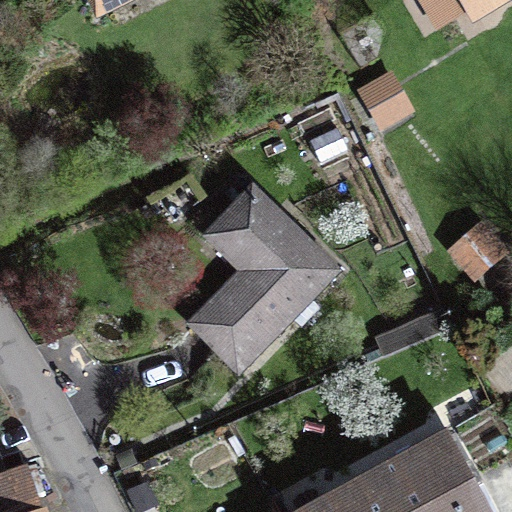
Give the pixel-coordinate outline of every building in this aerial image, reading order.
[(91,0),(96,10),(116,0),(91,0)] [(455,0),(463,15),(489,0),(455,0)] [(234,267),(183,315),(235,369),(339,269),(249,176),(196,227),(234,267)] [(487,511),(449,443),(324,511),(487,511)] [(0,511),(5,511),(40,499),(24,456),(0,465),(0,511)] [(44,511),(40,499),(5,511),(44,511)]
